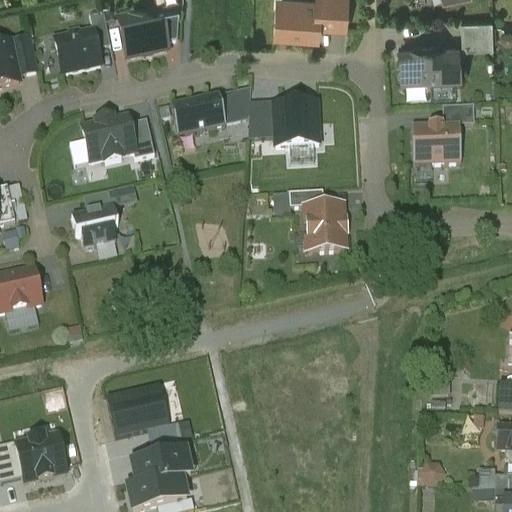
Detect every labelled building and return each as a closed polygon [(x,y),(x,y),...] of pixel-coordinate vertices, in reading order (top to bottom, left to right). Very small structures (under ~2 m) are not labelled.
[(317,0),(317,1),(296,0),(292,0),(288,2),(285,5),(283,9),(282,9),(282,11),(277,11),(276,36),(299,38),(302,35),(310,36),(310,39),(316,39),(317,26),(318,14),(330,15),(331,0),(317,0)] [(344,27),(345,0),(331,0),(330,15),(318,14),(317,26),(344,27)] [(179,10),(157,14),(157,16),(159,16),(165,48),(177,46),(179,10)] [(145,14),(130,18),(131,22),(119,25),(127,64),(167,56),(165,48),(159,16),(157,16),(146,19),(145,14)] [(103,16),(89,19),(92,32),(106,29),(103,16)] [(492,21),(460,22),(462,50),(493,49),(492,21)] [(106,29),(92,32),(93,36),(97,54),(110,51),(106,29)] [(93,36),(55,45),(62,79),(100,70),(97,54),(93,36)] [(30,42),(10,46),(18,81),(38,77),(30,42)] [(10,46),(0,48),(0,92),(19,88),(18,81),(10,46)] [(456,48),(436,49),(434,47),(423,47),(421,50),(400,50),(402,93),(458,91),(456,48)] [(250,96),(235,100),(240,125),(249,123),(250,110),(250,96)] [(219,100),(170,111),(177,142),(226,131),(225,128),(219,103),(219,100)] [(235,100),(219,103),(225,128),(240,125),(235,100)] [(275,143),(273,111),(273,108),(250,110),(249,123),(248,145),(275,143)] [(275,143),(276,153),(319,150),(316,108),(273,111),(275,143)] [(473,110),(442,111),(443,129),(443,130),(459,129),(474,129),(473,110)] [(127,123),(113,126),(112,124),(96,127),(97,130),(82,133),(90,168),(104,164),(105,168),(121,165),(120,161),(133,158),(135,158),(128,129),(127,123)] [(146,125),(128,129),(135,158),(133,158),(135,165),(154,160),(146,125)] [(459,129),(443,130),(443,129),(428,129),(428,131),(411,131),(413,171),(461,169),(459,129)] [(0,230),(15,227),(7,192),(0,193),(0,230)] [(118,195),(106,197),(109,213),(113,212),(121,210),(118,195)] [(323,196),(289,197),(290,212),(305,211),(305,210),(323,209),(323,196)] [(106,197),(83,203),(86,218),(109,213),(106,197)] [(323,209),(305,210),(305,211),(308,257),(345,255),(343,237),(348,237),(347,224),(343,224),(342,208),(323,209)] [(86,218),(71,222),(76,242),(81,241),(84,255),(116,248),(113,234),(118,233),(113,212),(109,213),(86,218)] [(34,274),(0,281),(0,318),(41,309),(34,274)] [(449,379),(432,379),(432,399),(448,400),(449,379)] [(511,392),(499,392),(498,416),(511,416),(511,392)] [(161,394),(110,405),(119,444),(169,433),(161,394)] [(511,434),(499,434),(499,455),(507,456),(507,464),(511,469),(511,434)] [(29,494),(39,492),(40,495),(58,491),(57,488),(69,485),(60,444),(19,453),(29,494)] [(184,462),(131,474),(137,499),(183,489),(190,487),(184,462)] [(422,465),(421,486),(446,487),(447,466),(422,465)] [(495,475),(478,475),(478,483),(478,493),(479,493),(508,494),(508,481),(495,481),(495,475)] [(137,499),(130,501),(132,511),(188,511),(183,489),(137,499)] [(508,494),(479,493),(478,507),(503,507),(508,507),(508,494)]
